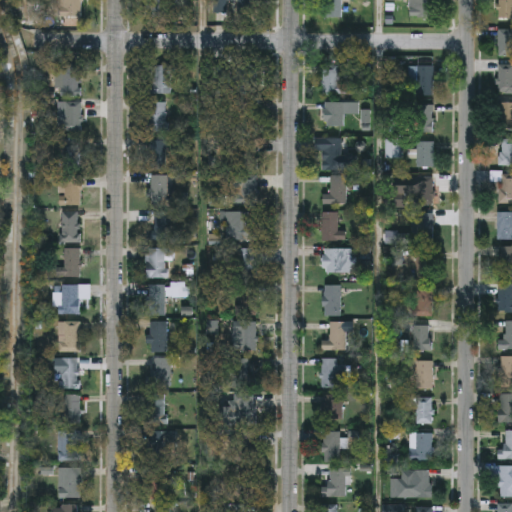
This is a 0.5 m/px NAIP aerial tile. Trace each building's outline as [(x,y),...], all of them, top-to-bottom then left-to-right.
[(77,30),(66,30),(66,18),(59,18),(59,0),(83,0),(83,17),(77,17),(77,30)] [(167,0),(167,18),(151,18),(151,0),(167,0)] [(342,0),(342,18),(326,18),(326,0),(342,0)] [(434,0),(434,17),(411,17),(411,0),(434,0)] [(511,0),(511,18),(499,18),(499,0),(511,0)] [(499,29),(511,29),(511,55),(499,55),(499,29)] [(511,93),(499,93),(499,63),(511,63),(511,93)] [(81,65),(81,96),(57,96),(57,65),(81,65)] [(171,65),(171,93),(153,93),(153,65),(171,65)] [(323,95),(323,66),(340,66),(340,95),(323,95)] [(412,81),(412,66),(434,66),(434,96),(414,96),(414,81),(412,81)] [(148,132),(148,102),(167,102),(167,132),(148,132)] [(345,126),(326,126),(326,102),(345,102),(345,126)] [(511,130),(503,130),(503,102),(511,102),(511,130)] [(64,103),(82,103),(82,131),(64,131),(64,103)] [(430,105),(434,130),(416,134),(411,109),(430,105)] [(80,138),(80,167),(62,167),(62,138),(80,138)] [(343,138),(343,154),(358,153),(358,170),(326,171),(326,151),(316,151),(316,138),(343,138)] [(511,167),(502,167),(502,138),(511,138),(511,167)] [(236,165),(236,139),(258,139),(258,165),(236,165)] [(166,140),(166,169),(148,169),(148,140),(166,140)] [(434,167),(415,167),(415,141),(434,141),(434,167)] [(258,204),(236,204),(236,173),(258,173),(258,204)] [(511,173),(511,203),(499,203),(499,173),(511,173)] [(167,199),(149,199),(149,175),(167,175),(167,199)] [(323,205),(323,194),(331,194),(331,175),(347,175),(347,205),(323,205)] [(434,177),(434,205),(411,205),(411,177),(434,177)] [(82,205),(61,205),(61,196),(66,196),(66,179),(82,179),(82,205)] [(63,212),(80,212),(80,242),(63,242),(63,212)] [(172,240),(149,240),(149,212),(172,212),(172,240)] [(228,212),(253,212),(253,241),(228,241),(228,212)] [(323,241),(323,212),(338,212),(338,232),(346,232),(346,241),(323,241)] [(511,212),(511,240),(499,240),(499,212),(511,212)] [(434,213),(434,243),(415,243),(415,213),(434,213)] [(511,277),(500,277),(500,246),(511,246),(511,277)] [(81,277),(58,277),(58,268),(65,268),(65,248),(81,248),(81,277)] [(170,248),(170,278),(148,278),(148,248),(170,248)] [(256,280),(238,280),(238,248),(256,248),(256,280)] [(352,249),(352,273),(324,273),(324,249),(352,249)] [(417,279),(417,252),(432,252),(432,279),(417,279)] [(81,299),(81,315),(62,315),(62,285),(91,285),(91,299),(81,299)] [(148,315),(148,285),(166,285),(166,316),(148,315)] [(341,285),(341,317),(324,317),(324,285),(341,285)] [(511,313),(497,313),(497,285),(511,285),(511,313)] [(415,316),(415,287),(434,287),(434,316),(415,316)] [(256,315),(241,315),(241,290),(256,290),(256,315)] [(81,352),(60,352),(60,321),(81,321),(81,352)] [(167,321),(167,352),(149,352),(149,321),(167,321)] [(511,350),(499,350),(499,339),(507,339),(507,321),(511,321),(511,350)] [(257,350),(244,350),(244,322),(257,322),(257,350)] [(331,340),(331,322),(347,322),(347,351),(323,351),(323,340),(331,340)] [(431,325),(431,351),(415,351),(415,325),(431,325)] [(511,387),(500,387),(500,357),(511,357),(511,387)] [(63,358),(80,358),(80,389),(63,389),(63,358)] [(170,387),(152,387),(152,358),(170,358),(170,387)] [(339,358),(339,365),(346,365),(346,387),(322,387),(322,358),(339,358)] [(434,361),(434,389),(417,389),(417,361),(434,361)] [(511,394),(511,423),(500,423),(500,394),(511,394)] [(81,395),(81,424),(63,424),(63,395),(81,395)] [(167,395),(167,425),(148,425),(148,395),(167,395)] [(343,395),(343,421),(324,421),(324,395),(343,395)] [(434,397),(434,424),(417,424),(417,397),(434,397)] [(258,423),(235,423),(235,399),(258,399),(258,423)] [(147,462),(147,431),(166,431),(166,462),(147,462)] [(258,431),(258,461),(235,461),(235,431),(258,431)] [(340,431),(340,462),(324,462),(324,431),(340,431)] [(511,431),(511,459),(499,459),(499,448),(505,448),(505,431),(511,431)] [(82,460),(58,460),(58,432),(82,432),(82,460)] [(434,460),(410,460),(410,433),(434,433),(434,460)] [(511,497),(499,497),(499,477),(488,477),(488,466),(511,466),(511,497)] [(82,498),(60,498),(60,468),(82,468),(82,498)] [(323,487),(330,487),(330,468),(346,468),(346,496),(323,496),(323,487)] [(167,498),(147,498),(147,470),(167,470),(167,498)] [(398,470),(433,470),(433,498),(398,498),(398,470)] [(498,511),(498,503),(511,503),(511,511),(498,511)]
